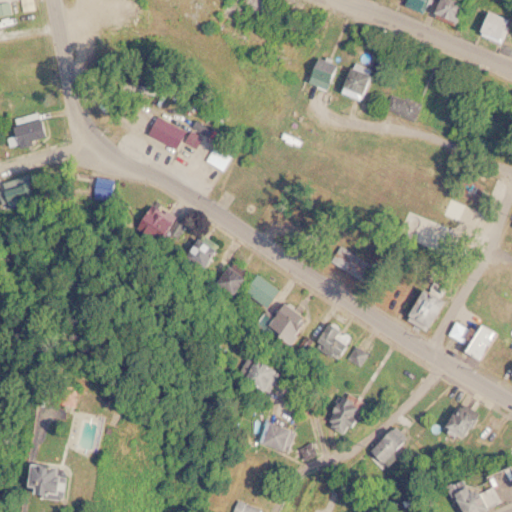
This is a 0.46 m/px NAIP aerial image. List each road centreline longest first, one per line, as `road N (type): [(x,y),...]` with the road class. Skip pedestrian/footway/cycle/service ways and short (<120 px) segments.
road 1 (residential): [(511,400),(169,179),(97,142)]
road 2 (residential): [(445,362),(326,458),(283,511)]
road 3 (residential): [(511,171),(412,131),(341,118),(315,102)]
road 4 (residential): [(511,183),(433,356)]
road 5 (residential): [(511,64),(345,0)]
road 6 (residential): [(97,142),(72,105),(54,0)]
